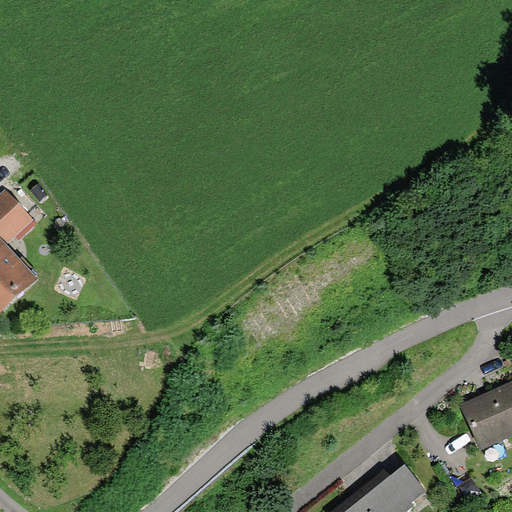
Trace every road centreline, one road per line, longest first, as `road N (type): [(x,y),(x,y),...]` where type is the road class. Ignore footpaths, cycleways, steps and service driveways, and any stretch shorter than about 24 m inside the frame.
road 1 (residential): [(499,294),(286,403),(151,511)]
road 2 (residential): [(287,511),(473,359),(499,294)]
